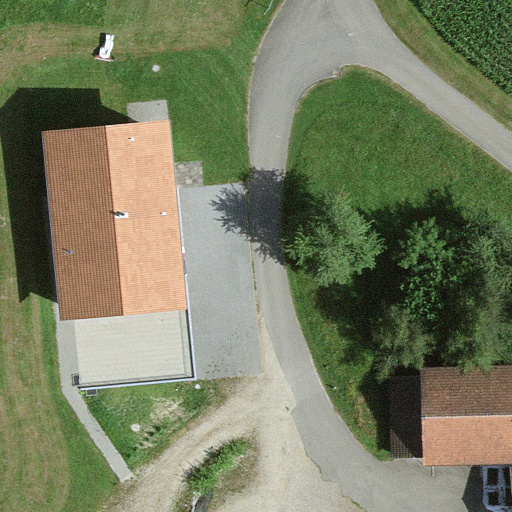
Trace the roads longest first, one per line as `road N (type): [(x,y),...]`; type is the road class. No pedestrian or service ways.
road 1 (track): [(300,373),(274,266),(271,145),(289,62),(331,15)]
road 2 (track): [(331,15),(511,153)]
road 3 (track): [(147,511),(168,474),(199,443),(300,373)]
road 4 (track): [(300,373),(327,438),(358,479),(405,511)]
